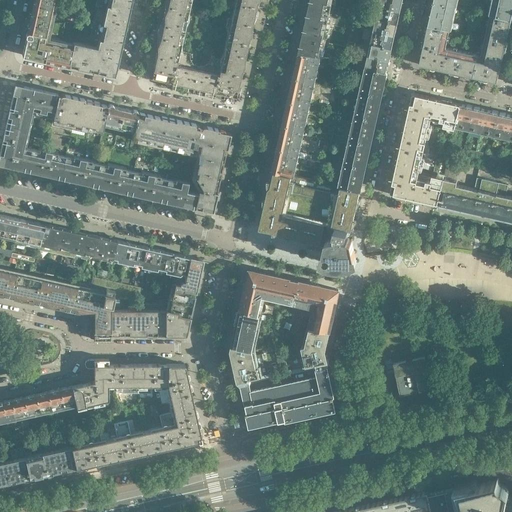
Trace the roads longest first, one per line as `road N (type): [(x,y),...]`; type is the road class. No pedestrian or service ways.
road 1 (residential): [(207,347),(230,238),(0,189)]
road 2 (secondary): [(511,410),(236,470)]
road 3 (secondary): [(244,493),(511,432)]
road 4 (residential): [(511,460),(264,511)]
road 5 (residential): [(0,495),(227,447)]
road 6 (residential): [(426,221),(374,210),(404,77)]
road 7 (secondary): [(236,470),(51,511)]
road 8 (residential): [(227,447),(365,415)]
road 9 (residential): [(256,122),(130,93)]
road 10 (residential): [(207,347),(79,347)]
road 11 (residential): [(130,93),(7,64)]
road 12 (unclassified): [(284,0),(256,122)]
